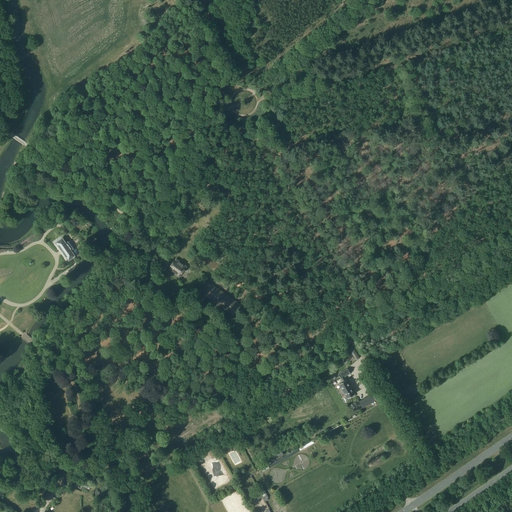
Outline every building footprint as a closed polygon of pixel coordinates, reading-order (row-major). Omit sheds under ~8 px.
[(61,237),(52,244),(65,262),(74,255),(61,237)] [(170,266),(168,269),(180,278),(187,267),(176,259),(173,262),(170,266)] [(211,283),(203,295),(233,317),(241,305),(211,283)] [(338,374),(343,382),(338,384),(346,399),(354,394),(346,380),(344,377),(350,374),(347,369),(338,374)] [(362,408),(376,400),(372,394),(359,402),(362,408)] [(280,449),(268,456),(271,462),(284,455),(280,449)] [(77,478),(74,483),(88,490),(90,484),(77,478)]
